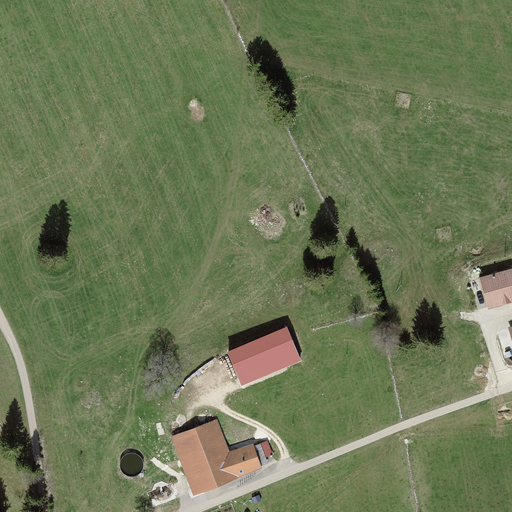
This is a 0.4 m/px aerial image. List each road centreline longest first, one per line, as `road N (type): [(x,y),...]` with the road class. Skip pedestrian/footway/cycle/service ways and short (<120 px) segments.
road 1 (unclassified): [(196,511),(511,386)]
road 2 (track): [(285,473),(284,446),(272,431),(204,399),(285,367)]
road 3 (unclassified): [(0,319),(23,367),(40,511)]
